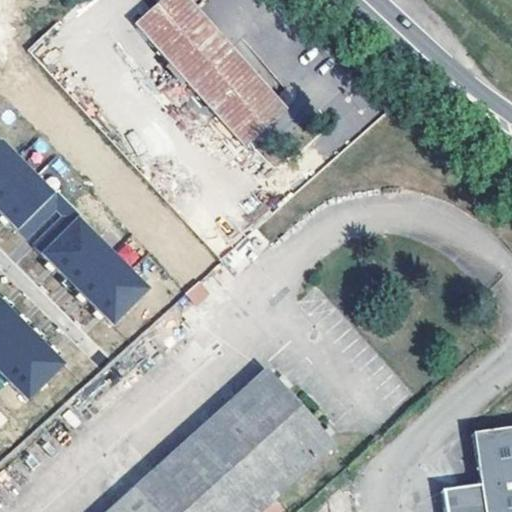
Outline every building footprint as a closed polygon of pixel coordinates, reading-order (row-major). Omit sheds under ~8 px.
[(159,0),(134,24),(243,144),(283,108),(185,0),(159,0)] [(0,172),(14,158),(0,144),(0,172)] [(0,207),(32,176),(14,158),(0,172),(0,207)] [(32,176),(0,207),(0,214),(14,228),(49,193),(32,176)] [(49,193),(14,228),(23,238),(53,208),(60,215),(30,245),(39,254),(74,218),(78,215),(52,190),(49,193)] [(74,218),(39,254),(57,271),(92,236),(74,218)] [(92,236),(57,271),(74,289),(110,253),(92,236)] [(127,264),(139,257),(129,241),(117,248),(127,264)] [(127,271),(110,253),(74,289),(92,306),(127,271)] [(127,271),(92,306),(109,324),(145,288),(127,271)] [(7,312),(0,319),(0,353),(25,329),(7,312)] [(42,346),(25,329),(0,353),(0,374),(7,382),(42,346)] [(42,346),(7,382),(24,399),(60,364),(42,346)] [(254,511),(332,442),(262,367),(101,511),(254,511)] [(398,396),(375,416),(382,424),(405,404),(398,396)] [(511,511),(511,429),(467,437),(475,487),(436,494),(438,511),(511,511)]
